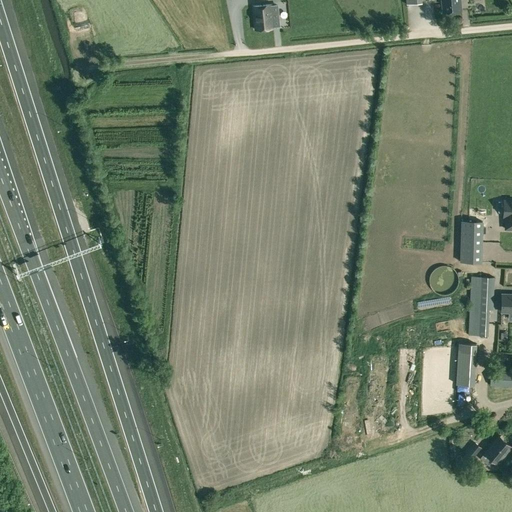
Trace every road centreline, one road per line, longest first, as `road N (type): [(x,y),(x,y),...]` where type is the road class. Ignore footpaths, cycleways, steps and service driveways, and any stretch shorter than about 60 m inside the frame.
road 1 (motorway): [(156,511),(0,19)]
road 2 (motorway): [(125,511),(0,175)]
road 3 (motorway): [(0,291),(82,511)]
road 4 (motorway): [(0,384),(52,511)]
